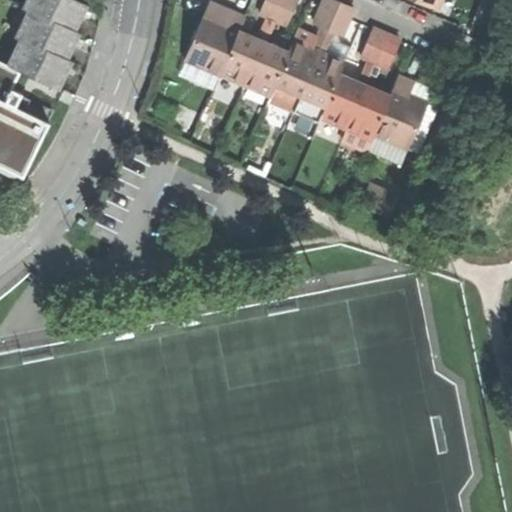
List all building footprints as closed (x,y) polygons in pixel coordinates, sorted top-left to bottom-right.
[(26,41),(13,68),(44,83),(54,88),(61,73),(71,53),(80,33),(75,31),(81,20),(88,3),(81,0),(35,0),(29,12),(33,14),(22,38),(26,41)] [(268,0),(263,11),(269,14),(276,17),(283,0),(268,0)] [(299,0),(283,0),(276,17),(290,23),(299,0)] [(326,0),(317,22),(323,24),(331,28),(343,0),(341,0),(326,0)] [(356,6),(343,0),(331,28),(340,31),(344,33),(356,6)] [(212,6),(208,14),(226,22),(229,13),(212,6)] [(222,72),(223,71),(241,29),(247,15),(239,12),(231,9),(229,13),(226,22),(208,14),(207,14),(188,58),(222,72)] [(269,14),(259,37),(266,40),(276,17),(269,14)] [(323,24),(313,48),(321,52),(331,28),(323,24)] [(364,54),(370,57),(377,60),(389,33),(375,27),(364,54)] [(340,31),(331,28),(321,52),(330,55),(340,31)] [(223,71),(248,82),(266,40),(259,37),(252,34),(241,29),(223,71)] [(403,39),(389,33),(377,60),(391,66),(403,39)] [(248,82),(274,93),(292,51),(279,46),(266,40),(248,82)] [(296,109),(303,93),(321,52),(313,48),(305,45),(296,41),(292,51),(274,93),(271,99),(296,109)] [(303,93),(329,104),(342,72),(346,62),(338,59),(330,55),(321,52),(303,93)] [(370,57),(360,80),(367,83),(377,60),(370,57)] [(0,95),(31,111),(44,83),(13,68),(0,61),(0,95)] [(324,114),(349,125),(367,83),(360,80),(352,76),(342,72),(329,104),(324,114)] [(370,146),(404,161),(429,101),(421,97),(412,93),(417,80),(401,74),(393,94),(375,136),(370,146)] [(349,125),(375,136),(393,94),(381,89),(367,83),(349,125)] [(364,201),(394,213),(403,192),(373,180),(364,201)]
